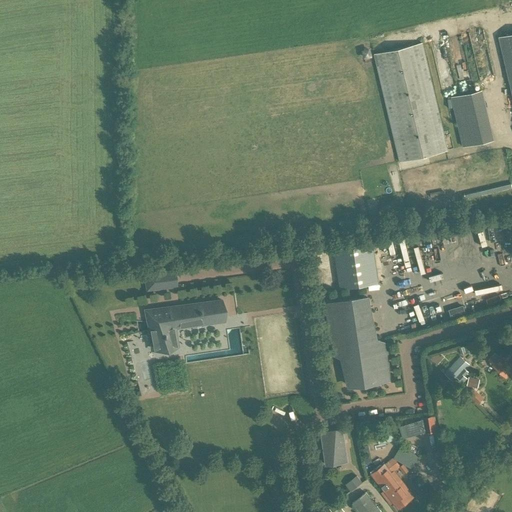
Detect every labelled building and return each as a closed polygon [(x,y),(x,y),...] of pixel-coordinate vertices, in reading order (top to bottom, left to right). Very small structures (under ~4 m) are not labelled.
[(511,34),(498,37),(511,95),(511,34)] [(421,43),(374,55),(399,162),(447,150),(421,43)] [(480,90),(451,97),(463,146),(492,139),(480,90)] [(511,184),(511,182),(465,193),(466,198),(511,187),(511,184)] [(360,247),(340,250),(345,286),(366,283),(360,247)] [(175,270),(158,273),(146,274),(148,289),(177,285),(175,270)] [(371,295),(326,303),(332,355),(342,358),(348,387),(391,380),(387,342),(379,339),(371,295)] [(225,317),(222,300),(148,311),(153,349),(177,346),(174,324),(225,317)] [(469,345),(459,348),(461,355),(471,352),(469,345)] [(493,364),(506,376),(511,369),(511,350),(509,348),(506,352),(504,351),(499,356),(493,364)] [(491,356),(488,359),(490,361),(489,362),(490,363),(491,362),(493,364),(499,356),(495,353),(492,356),(491,356)] [(461,356),(445,373),(453,380),(459,372),(462,375),(467,370),(464,368),(468,363),(461,356)] [(465,376),(463,384),(470,386),(470,387),(466,392),(477,402),(481,398),(475,391),(476,389),(479,380),(465,376)] [(434,416),(424,417),(426,433),(436,432),(434,416)] [(394,426),(383,430),(388,444),(399,441),(394,426)] [(347,461),(343,430),(321,433),(326,464),(347,461)] [(368,445),(361,446),(364,459),(371,458),(368,445)] [(401,445),(394,458),(412,468),(419,456),(401,445)] [(375,471),(371,474),(383,490),(381,492),(390,504),(393,502),(397,508),(411,498),(414,495),(394,470),(399,466),(404,473),(408,470),(402,464),(399,466),(393,457),(384,464),(384,463),(380,466),(378,464),(373,468),(375,471)] [(356,475),(345,484),(350,491),(361,482),(356,475)] [(380,511),(365,492),(352,503),(359,511),(380,511)] [(344,511),(337,502),(329,508),(332,511),(344,511)]
